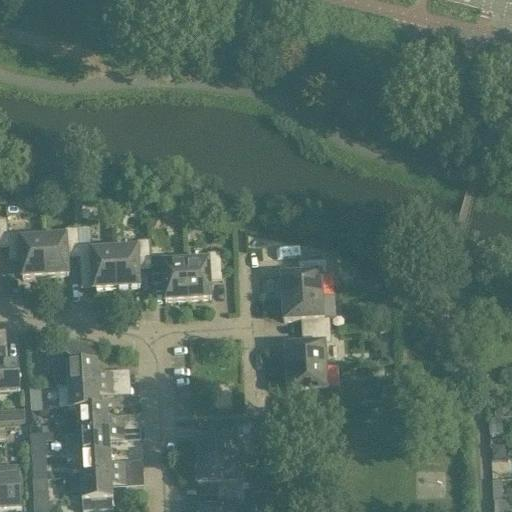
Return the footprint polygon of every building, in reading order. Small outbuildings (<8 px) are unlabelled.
[(78,248),(77,232),(65,232),(65,239),(42,240),(45,280),(68,279),(67,256),(78,256),(78,248)] [(21,281),(45,280),(42,240),(19,241),(19,235),(7,236),(7,246),(8,260),(20,259),(21,281)] [(149,260),(150,260),(149,244),(136,244),(137,251),(114,252),(116,292),(139,291),(138,268),(150,268),(149,260)] [(92,293),(116,292),(114,252),(91,253),(90,247),(78,248),(78,256),(79,272),(91,271),(92,293)] [(185,264),(187,304),(211,303),(209,280),(221,279),(220,256),(207,256),(207,263),(185,264)] [(164,305),(187,304),(185,264),(162,265),(162,259),(150,260),(149,260),(150,268),(151,284),(162,283),(164,305)] [(282,301),(322,299),(320,276),(327,276),(326,263),(302,265),(303,277),(280,278),(282,301)] [(323,322),(322,299),(282,301),(283,325),(305,324),(306,335),(330,334),(329,322),(323,322)] [(391,312),(378,313),(379,328),(392,327),(391,312)] [(330,334),(306,335),(307,347),(284,348),(285,372),(325,370),(324,347),(331,347),(330,334)] [(78,347),(78,360),(99,359),(99,350),(78,347)] [(0,352),(0,397),(19,396),(18,366),(5,366),(4,352),(0,352)] [(67,390),(112,387),(111,376),(97,377),(96,365),(54,367),(55,391),(67,390)] [(327,392),(325,370),(285,372),(287,395),(309,394),(310,406),(334,405),(333,392),(327,392)] [(99,411),(99,410),(98,399),(112,398),(112,387),(67,390),(68,413),(76,413),(76,412),(99,411)] [(30,414),(41,413),(41,405),(30,406),(30,414)] [(76,412),(76,413),(77,435),(122,432),(122,421),(107,422),(107,410),(99,410),(99,411),(76,412)] [(489,421),(490,437),(502,436),(501,421),(489,421)] [(285,422),(270,422),(272,457),(287,456),(285,422)] [(196,465),(236,462),(235,440),(241,440),(241,427),(217,428),(217,440),(195,441),(196,465)] [(122,432),(77,435),(79,458),(109,456),(108,444),(123,443),(122,432)] [(109,456),(79,458),(80,480),(125,478),(124,467),(110,468),(109,456)] [(236,462),(196,465),(197,488),(202,488),(220,487),(221,499),(245,497),(265,496),(264,484),(247,485),(247,484),(246,473),(237,473),(236,462)] [(18,469),(0,470),(0,511),(20,511),(19,479),(18,469)] [(442,475),(419,475),(418,495),(441,495),(442,475)] [(125,478),(80,480),(81,504),(81,511),(112,511),(112,502),(111,490),(125,489),(125,478)] [(245,497),(221,499),(221,510),(199,511),(198,511),(255,511),(256,509),(245,509),(245,497)]
